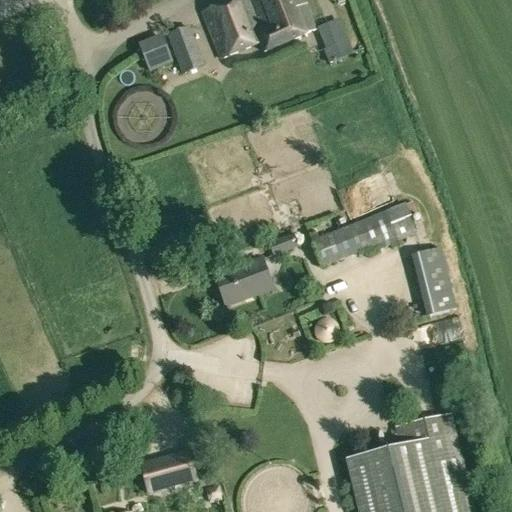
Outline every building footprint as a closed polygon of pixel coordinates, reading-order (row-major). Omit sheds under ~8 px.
[(259,44),(263,54),(317,31),(303,0),(233,0),(201,13),(220,60),(259,44)] [(329,64),(342,58),(329,25),(319,29),(327,50),(324,51),(329,64)] [(182,76),(204,68),(189,27),(166,36),(182,76)] [(149,73),(172,65),(164,42),(141,51),(149,73)] [(0,117),(25,107),(16,84),(0,90),(0,117)] [(354,215),(381,208),(375,181),(347,188),(354,215)] [(370,255),(416,236),(404,204),(310,243),(321,269),(368,250),(370,255)] [(287,228),(307,225),(304,206),(284,209),(287,228)] [(272,258),(300,248),(295,234),(268,245),(272,258)] [(456,311),(441,250),(410,257),(426,319),(456,311)] [(225,308),(272,291),(261,261),(214,278),(225,308)] [(316,324),(313,327),(313,332),(313,336),(316,340),(319,343),(323,345),(328,345),(332,343),(335,341),(338,337),(339,332),(338,328),(336,324),(332,321),(328,319),(323,319),(319,321),(316,324)] [(473,511),(451,416),(396,430),(400,449),(346,462),(358,511),(473,511)] [(150,495),(196,482),(188,455),(143,467),(150,495)] [(219,486),(212,488),(205,490),(206,494),(209,505),(223,501),(219,486)]
